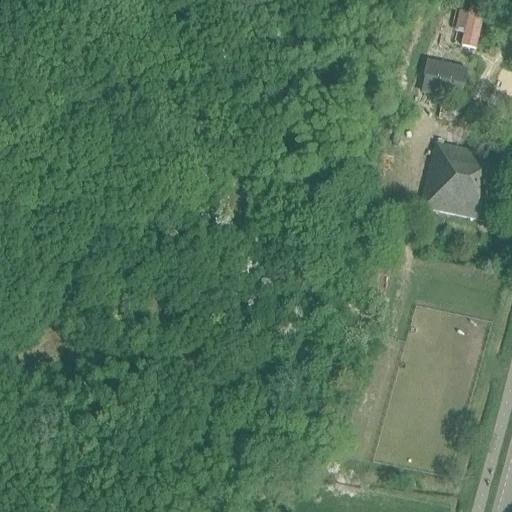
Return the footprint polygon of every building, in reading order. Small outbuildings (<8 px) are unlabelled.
[(481,117),(495,126),(501,115),(487,106),(481,117)] [(417,162),(431,166),(420,209),(490,224),(502,162),(502,160),(443,147),(444,143),(440,142),(439,146),(423,143),(417,162)] [(385,225),(380,258),(401,262),(406,229),(385,225)] [(316,402),(336,408),(340,395),(320,389),(316,402)] [(304,460),(313,461),(316,442),(307,441),(304,460)]
